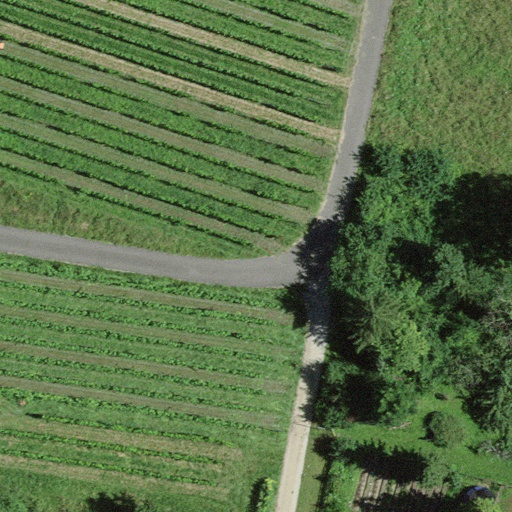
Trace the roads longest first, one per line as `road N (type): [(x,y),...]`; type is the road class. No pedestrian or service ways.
road 1 (track): [(316,263),(277,273),(0,235)]
road 2 (track): [(378,0),(339,195),(316,263)]
road 3 (track): [(316,263),(301,413)]
